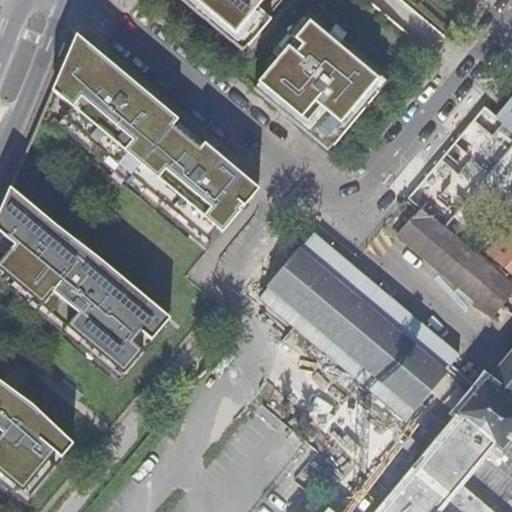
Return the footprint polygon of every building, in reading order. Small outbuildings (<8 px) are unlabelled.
[(189,0),(247,47),(268,21),(255,9),(261,0),(189,0)] [(288,113),(332,147),(376,95),(370,89),(376,79),(306,22),(255,84),(279,104),(274,110),(283,118),(288,113)] [(77,39),(74,36),(50,92),(53,94),(69,108),(60,120),(205,241),(214,230),(220,234),(243,207),(226,192),(236,180),(240,175),(230,167),(203,144),(199,149),(172,126),(175,121),(140,92),(120,75),(77,39)] [(511,97),(493,120),(481,109),(470,123),(413,190),(404,202),(415,211),(395,235),(490,315),(511,289),(501,280),(479,262),(436,226),(461,197),(466,202),(483,181),(478,177),(511,136),(511,97)] [(203,144),(175,121),(172,126),(199,149),(203,144)] [(257,190),(240,175),(236,180),(226,192),(243,207),(257,190)] [(10,191),(7,189),(0,204),(0,236),(12,246),(9,250),(8,250),(0,259),(0,274),(121,376),(140,352),(131,345),(140,335),(157,314),(158,313),(126,286),(96,261),(54,228),(10,191)] [(511,222),(486,254),(491,258),(511,232),(511,222)] [(511,233),(491,258),(508,271),(511,266),(511,233)] [(511,511),(511,346),(483,382),(481,380),(474,388),(448,367),(456,356),(310,234),(257,298),(408,425),(432,397),(457,417),(378,511),(511,511)] [(491,258),(486,254),(479,262),(501,280),(508,271),(491,258)] [(168,320),(158,313),(157,314),(140,335),(149,343),(168,320)] [(0,477),(26,499),(52,467),(46,462),(52,455),(64,440),(29,407),(0,386),(0,477)] [(64,440),(52,455),(58,460),(70,445),(64,440)]
